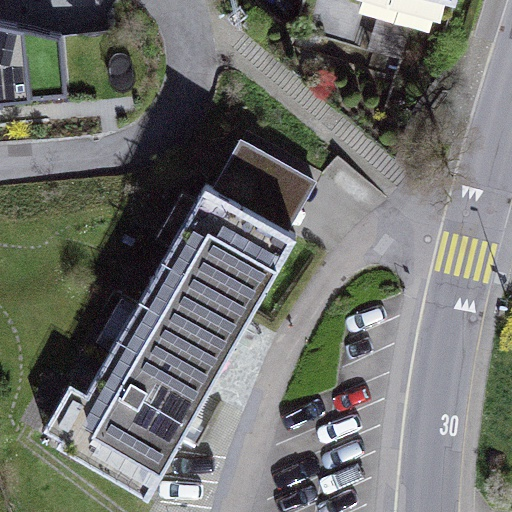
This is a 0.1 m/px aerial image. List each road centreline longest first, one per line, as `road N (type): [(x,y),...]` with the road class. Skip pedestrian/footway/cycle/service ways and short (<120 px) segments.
road 1 (residential): [(430,511),(458,291),(511,103)]
road 2 (residential): [(187,0),(208,33),(203,95),(143,146),(0,163)]
